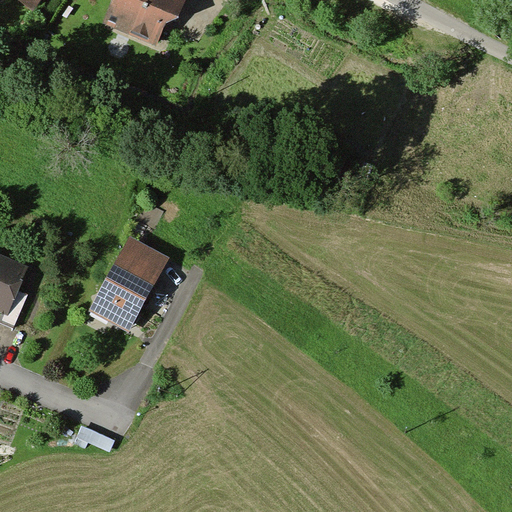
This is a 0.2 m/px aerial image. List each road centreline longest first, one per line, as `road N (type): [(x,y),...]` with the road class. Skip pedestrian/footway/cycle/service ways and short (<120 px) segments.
road 1 (residential): [(0,372),(116,423)]
road 2 (residential): [(402,0),(511,55)]
